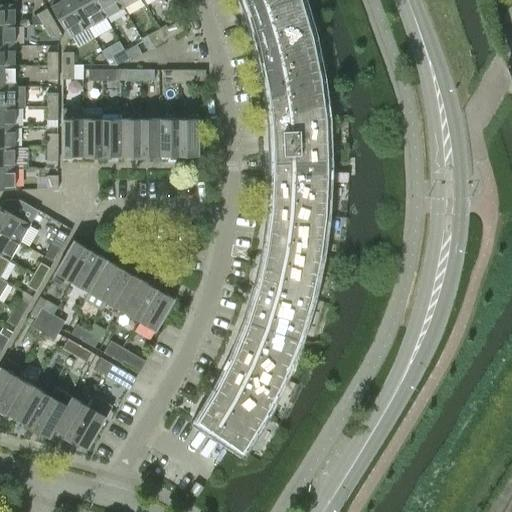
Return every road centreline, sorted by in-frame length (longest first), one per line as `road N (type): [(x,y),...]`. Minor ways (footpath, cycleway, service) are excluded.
road 1 (tertiary): [(322,511),(390,403),(427,318),(447,231),(442,114),(406,0)]
road 2 (residential): [(106,496),(194,334),(228,209)]
road 3 (residential): [(228,209),(224,81),(196,0)]
road 4 (residential): [(100,208),(228,209)]
